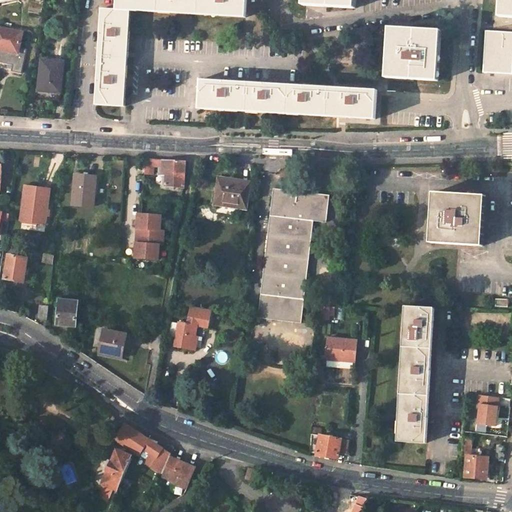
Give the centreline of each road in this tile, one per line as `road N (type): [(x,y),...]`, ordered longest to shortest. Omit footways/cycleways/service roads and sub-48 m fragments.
road 1 (unclassified): [(0,325),(16,327),(150,418),(232,447),(381,483),(511,498)]
road 2 (unclassified): [(511,145),(353,151),(82,140)]
road 3 (residential): [(82,140),(94,0)]
